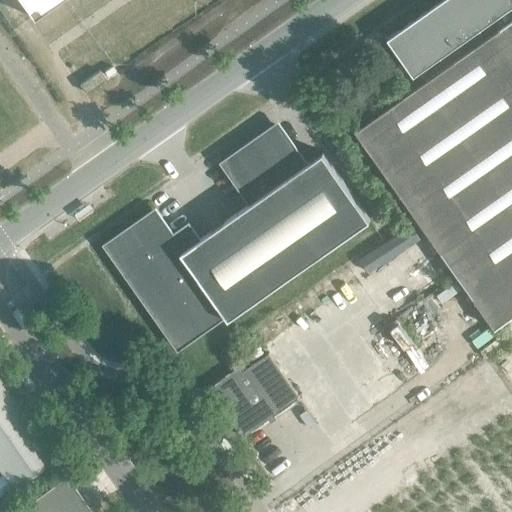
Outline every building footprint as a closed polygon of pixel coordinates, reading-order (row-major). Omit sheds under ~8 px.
[(19,0),(32,18),(58,0),(19,0)] [(496,328),(511,316),(511,35),(505,25),(501,28),(494,19),(499,16),(498,15),(507,8),(510,13),(511,11),(511,0),(442,0),(389,38),(415,75),(420,71),(427,80),(356,130),(496,328)] [(79,84),(85,93),(105,79),(99,71),(79,84)] [(157,211),(109,245),(179,345),(226,312),(231,319),(371,220),(324,153),(304,166),(277,127),(238,154),(235,176),(253,202),(200,240),(198,237),(176,233),(174,235),(157,211)] [(357,280),(262,346),(268,354),(243,372),(239,367),(209,388),(243,437),(299,398),(329,440),(423,374),(357,280)] [(0,469),(12,487),(55,457),(0,380),(0,469)] [(92,511),(66,474),(11,511),(92,511)]
